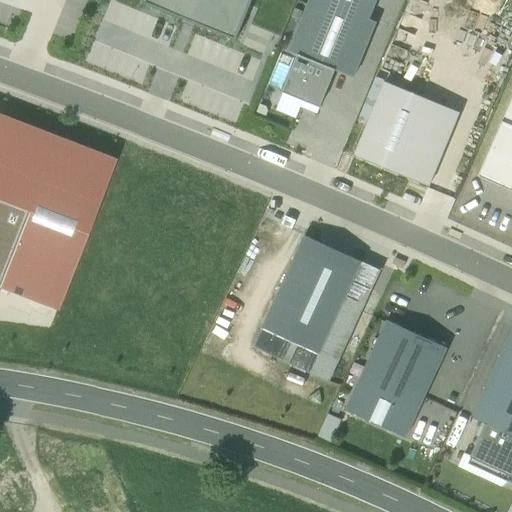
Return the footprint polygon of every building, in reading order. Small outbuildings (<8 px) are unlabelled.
[(145,0),(144,3),(237,41),(253,0),(145,0)] [(377,22),(369,19),(322,0),(310,0),(289,52),(299,55),(336,70),(354,78),(377,22)] [(322,0),(369,19),(377,0),(322,0)] [(136,11),(113,2),(105,22),(128,31),(136,11)] [(336,70),(299,55),(284,92),(304,101),(321,107),(336,70)] [(386,82),(355,156),(411,179),(442,105),(386,82)] [(304,101),(284,92),(276,111),(297,119),(304,101)] [(511,100),(503,121),(511,125),(511,100)] [(460,113),(442,105),(411,179),(429,187),(460,113)] [(115,160),(0,115),(0,287),(57,309),(115,160)] [(511,125),(503,121),(479,176),(511,190),(511,125)] [(254,347),(330,381),(381,270),(305,236),(254,347)] [(347,410),(406,438),(448,348),(388,320),(347,410)] [(511,332),(472,418),(487,424),(496,427),(498,423),(511,429),(511,332)] [(487,424),(472,456),(493,466),(511,475),(511,473),(511,429),(498,423),(496,427),(487,424)] [(493,466),(472,456),(465,453),(458,467),(486,480),(489,473),(493,466)] [(493,466),(489,473),(505,481),(508,482),(511,475),(493,466)] [(505,481),(489,473),(486,480),(502,487),(505,481)]
